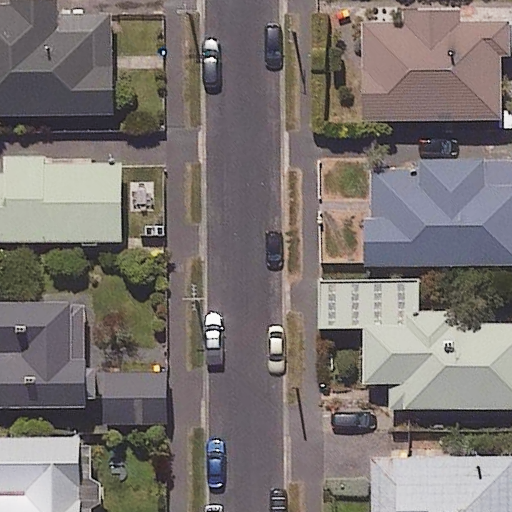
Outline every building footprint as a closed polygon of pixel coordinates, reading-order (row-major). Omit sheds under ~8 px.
[(58,0),(0,0),(0,111),(115,109),(113,8),(59,9),(58,0)] [(503,50),(511,49),(511,12),(463,14),(462,0),(417,0),(418,9),(365,10),(368,115),(505,111),(503,50)] [(0,167),(0,234),(123,234),(123,159),(45,159),(45,150),(6,150),(7,167),(0,167)] [(511,172),(489,173),(488,150),(418,152),(419,168),(370,169),(373,262),(511,258),(511,172)] [(511,402),(511,315),(456,318),(455,304),(421,306),(419,273),(319,276),(321,327),(366,326),(368,378),(391,377),(392,406),(511,402)] [(0,398),(88,396),(85,290),(0,292),(0,398)] [(168,367),(106,367),(106,421),(168,421),(168,367)] [(82,511),(82,430),(0,430),(0,511),(82,511)] [(511,511),(511,449),(375,453),(376,511),(511,511)]
